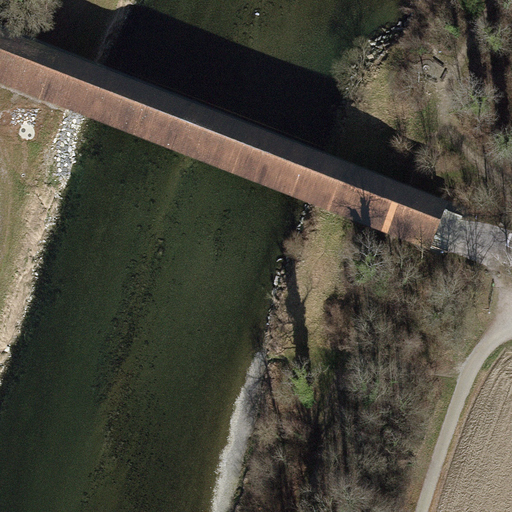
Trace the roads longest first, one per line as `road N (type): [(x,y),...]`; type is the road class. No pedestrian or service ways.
road 1 (tertiary): [(0,59),(511,248)]
road 2 (track): [(468,376),(506,319),(506,294),(492,263),(497,243)]
road 3 (track): [(421,511),(468,376)]
road 4 (track): [(82,0),(35,119)]
